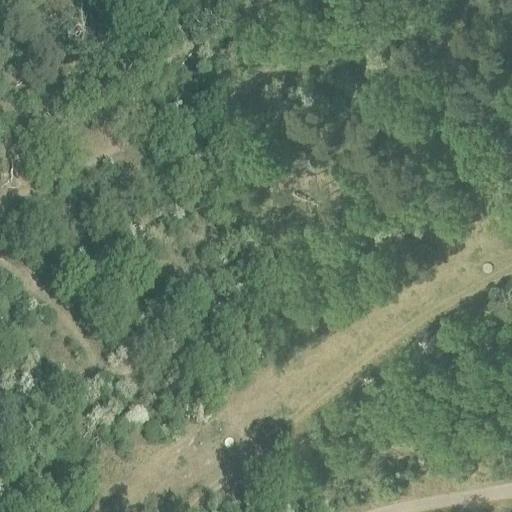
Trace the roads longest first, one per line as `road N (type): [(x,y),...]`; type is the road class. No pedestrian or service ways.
road 1 (track): [(421,0),(0,203)]
road 2 (track): [(150,511),(252,448),(351,363),(511,273)]
road 3 (track): [(103,367),(0,256)]
